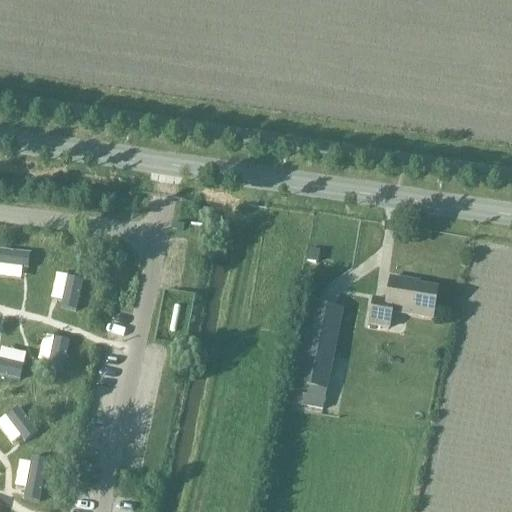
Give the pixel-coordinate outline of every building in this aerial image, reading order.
[(0,268),(27,273),(30,256),(0,251),(0,268)] [(308,253),(306,263),(316,265),(318,254),(308,253)] [(60,310),(77,314),(83,283),(66,279),(60,310)] [(432,322),(438,290),(408,286),(408,283),(390,279),(385,303),(372,300),(368,326),(388,330),(391,314),(432,322)] [(326,390),(341,313),(310,306),(294,384),(326,390)] [(46,371),(63,374),(69,343),(52,340),(46,371)] [(0,378),(18,383),(22,367),(0,360),(0,378)] [(24,447),(37,436),(17,411),(4,422),(24,447)] [(23,500),(40,503),(49,461),(32,458),(23,500)]
